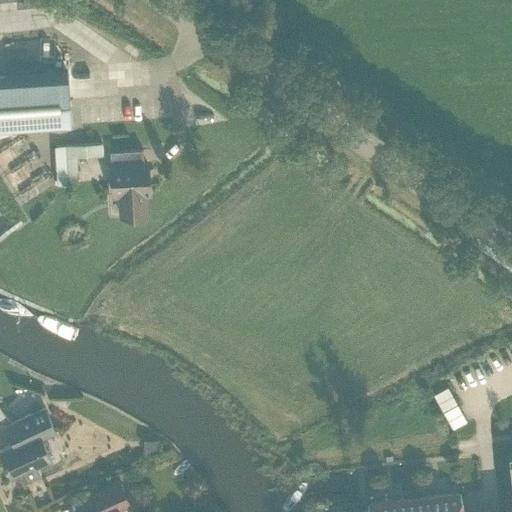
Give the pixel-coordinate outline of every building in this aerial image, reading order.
[(0,74),(0,129),(70,125),(66,70),(0,74)] [(73,151),(73,145),(61,146),(52,147),(55,184),(65,182),(65,184),(77,183),(75,164),(91,162),(89,150),(73,151)] [(144,214),(143,193),(148,193),(146,161),(143,162),(142,149),(110,151),(113,195),(119,195),(120,215),(144,214)] [(433,394),(443,411),(457,404),(447,386),(433,394)] [(55,431),(44,407),(4,425),(12,443),(0,449),(0,452),(11,476),(34,465),(35,467),(51,460),(41,438),(55,431)] [(342,511),(511,511),(511,459),(510,460),(511,472),(511,511),(467,511),(468,511),(462,511),(460,490),(367,502),(368,509),(342,511)] [(119,511),(118,509),(129,504),(118,480),(93,492),(101,510),(95,511),(90,511),(91,511),(90,511),(119,511)]
